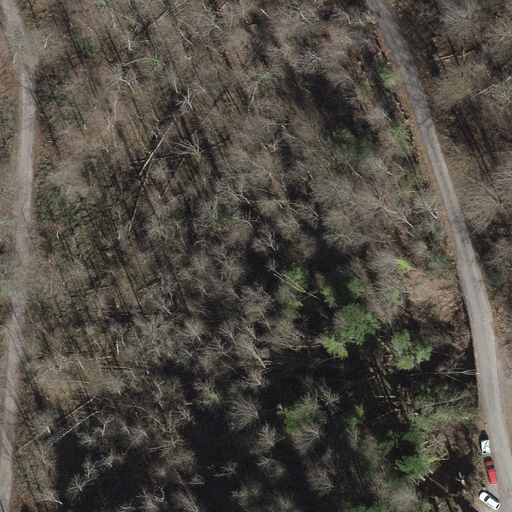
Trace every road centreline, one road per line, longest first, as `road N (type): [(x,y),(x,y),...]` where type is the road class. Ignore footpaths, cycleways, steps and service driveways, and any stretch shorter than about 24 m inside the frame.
road 1 (unclassified): [(373,0),(419,91),(466,255),(511,502)]
road 2 (track): [(8,0),(36,103),(18,511)]
